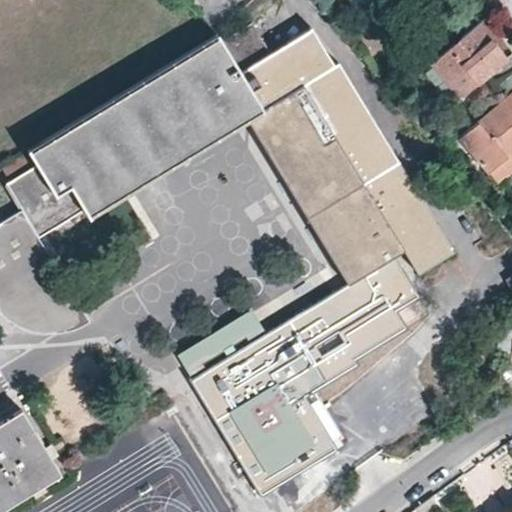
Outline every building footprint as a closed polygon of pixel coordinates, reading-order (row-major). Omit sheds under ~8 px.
[(269,51),(251,21),(219,40),(215,34),(58,130),(28,148),(37,163),(32,166),(10,179),(4,183),(21,210),(37,235),(83,208),(88,215),(196,149),(246,119),(255,113),(262,110),(306,182),(315,197),(320,206),(347,250),(356,266),(361,273),(309,305),(267,331),(249,341),(228,354),(189,378),(227,440),(259,494),(330,451),(336,447),(297,384),(291,372),(343,340),(418,294),(392,253),(401,247),(415,271),(451,248),(336,61),(331,64),(308,26),(269,51)] [(431,61),(459,96),(487,73),(497,86),(500,83),(511,72),(511,53),(511,52),(506,56),(498,47),(492,40),(497,35),(486,22),(455,47),(452,44),(431,61)] [(497,35),(492,40),(498,47),(503,43),(497,35)] [(511,72),(500,83),(509,94),(458,136),(486,170),(511,149),(511,72)] [(298,207),(308,201),(255,113),(246,119),(298,207)] [(511,149),(486,170),(494,180),(511,165),(511,149)] [(3,166),(10,179),(32,166),(25,154),(3,166)] [(315,197),(308,201),(298,207),(303,216),(314,210),(320,206),(315,197)] [(69,329),(88,321),(37,235),(21,210),(0,222),(0,313),(0,314),(9,321),(17,327),(27,331),(41,333),(54,332),(69,329)] [(330,260),(341,254),(314,210),(303,216),(330,260)] [(347,250),(341,254),(330,260),(324,264),(326,267),(332,277),(334,280),(356,266),(347,250)] [(332,277),(326,267),(253,310),(259,320),(260,320),(332,277)] [(251,307),(235,318),(247,338),(249,341),(267,331),(260,320),(259,320),(253,310),(251,307)] [(176,354),(186,373),(247,338),(235,318),(176,354)] [(511,342),(511,328),(500,326),(494,355),(509,358),(511,342)] [(0,420),(0,509),(60,473),(20,407),(0,420)]
